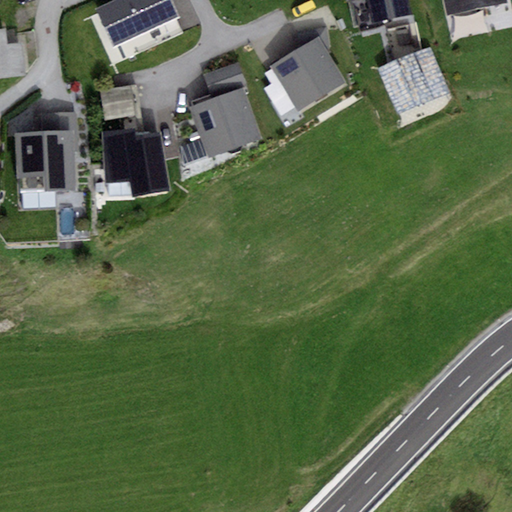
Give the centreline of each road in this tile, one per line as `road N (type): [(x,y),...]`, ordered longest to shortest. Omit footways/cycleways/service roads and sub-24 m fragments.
road 1 (secondary): [(511,336),(330,511)]
road 2 (track): [(0,105),(45,58),(52,0)]
